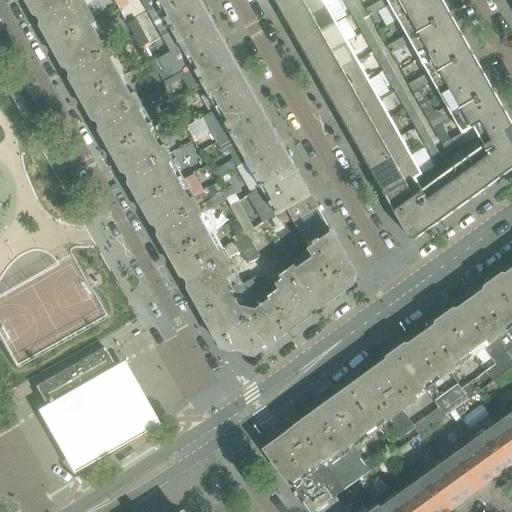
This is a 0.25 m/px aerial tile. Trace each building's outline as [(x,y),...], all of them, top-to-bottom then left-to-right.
[(27,0),(54,47),(93,25),(84,8),(96,0),(27,0)] [(209,13),(201,0),(159,0),(170,18),(167,20),(174,32),(209,13)] [(289,25),(326,4),(323,0),(290,0),(278,7),(289,25)] [(389,3),(393,0),(383,0),(376,4),(380,11),(391,5),(389,3)] [(400,21),(437,0),(393,0),(389,3),(391,5),(400,21)] [(410,40),(452,17),(443,0),(437,0),(400,21),(408,36),(398,42),(402,49),(412,43),(410,40)] [(353,2),(346,6),(352,15),(359,11),(353,2)] [(300,44),(337,23),(326,4),(289,25),(300,44)] [(380,11),(376,4),(366,10),(370,17),(380,11)] [(359,11),(352,15),(357,24),(364,20),(359,11)] [(238,64),(223,39),(209,13),(174,32),(181,45),(184,43),(187,48),(157,65),(156,63),(151,66),(155,74),(157,76),(158,76),(162,73),(167,82),(175,77),(190,68),(189,67),(191,66),(202,85),(238,64)] [(421,59),(463,35),(452,17),(410,40),(412,43),(421,59)] [(364,20),(357,24),(362,34),(369,30),(364,20)] [(144,34),(137,22),(130,26),(137,38),(144,34)] [(310,63),(347,42),(337,23),(300,44),(310,63)] [(116,58),(107,41),(104,43),(93,25),(54,47),(83,100),(123,78),(113,60),(116,58)] [(369,30),(362,34),(367,43),(375,39),(369,30)] [(432,78),(474,54),(463,35),(421,59),(429,74),(419,79),(423,86),(433,81),(432,78)] [(375,39),(367,43),(373,53),(380,49),(375,39)] [(321,82),(358,61),(347,42),(310,63),(321,82)] [(402,49),(398,42),(388,48),(392,55),(402,49)] [(380,49),(373,53),(378,62),(385,58),(380,49)] [(442,97),(484,73),(474,54),(432,78),(433,81),(442,97)] [(385,58),(378,62),(383,71),(390,67),(385,58)] [(332,101),(369,80),(358,61),(321,82),(332,101)] [(267,116),(238,64),(202,85),(209,97),(214,95),(229,122),(225,124),(232,136),(267,116)] [(390,67),(383,71),(389,81),(396,77),(390,67)] [(453,115),(495,92),(484,73),(442,97),(448,107),(428,119),(434,130),(455,118),(453,115)] [(165,89),(158,76),(157,76),(155,74),(149,77),(155,88),(154,89),(157,93),(165,89)] [(396,77),(389,81),(394,90),(401,86),(396,77)] [(146,110),(137,94),(133,96),(123,78),(83,100),(113,153),(153,130),(142,112),(146,110)] [(423,86),(419,79),(409,85),(413,92),(423,86)] [(342,119),(379,98),(369,80),(332,101),(342,119)] [(401,86),(394,90),(399,100),(406,96),(401,86)] [(471,130),(506,111),(495,92),(453,115),(455,118),(463,134),(471,130)] [(406,96),(399,100),(405,109),(412,105),(406,96)] [(186,108),(180,98),(173,102),(178,112),(186,108)] [(353,138),(390,117),(379,98),(342,119),(353,138)] [(412,105),(405,109),(410,119),(417,114),(412,105)] [(486,147),(511,128),(511,122),(506,111),(471,130),(476,138),(480,136),(486,147)] [(417,114),(410,119),(415,128),(422,124),(417,114)] [(184,123),(179,115),(170,120),(176,128),(184,123)] [(297,168),(282,143),(267,116),(232,136),(238,147),(231,152),(240,167),(250,161),(258,175),(255,176),(262,188),(297,168)] [(363,157),(401,136),(390,117),(353,138),(363,157)] [(422,124),(415,128),(420,137),(428,133),(422,124)] [(511,128),(486,147),(493,160),(503,178),(511,171),(511,128)] [(175,163),(171,154),(166,146),(163,148),(153,130),(113,153),(142,204),(182,182),(172,164),(175,163)] [(476,138),(471,130),(463,134),(461,135),(466,144),(476,138)] [(428,133),(420,137),(426,147),(433,143),(428,133)] [(466,144),(461,135),(452,140),(457,149),(466,144)] [(374,176),(411,155),(401,136),(363,157),(374,176)] [(457,149),(452,140),(443,145),(448,154),(457,149)] [(433,143),(426,147),(432,158),(439,154),(433,143)] [(503,178),(493,160),(486,147),(470,158),(488,189),(503,178)] [(385,196),(416,179),(423,175),(411,155),(374,176),(385,196)] [(488,189),(470,158),(454,169),(472,201),(488,189)] [(215,180),(235,169),(231,162),(211,174),(215,180)] [(215,180),(211,174),(208,167),(200,172),(205,179),(207,178),(212,187),(199,195),(190,178),(182,183),(182,182),(142,204),(172,258),(211,235),(221,229),(211,211),(227,202),(222,193),(215,180)] [(314,198),(310,192),(297,168),(262,188),(262,189),(265,187),(274,202),(271,204),(278,216),(288,211),(288,212),(314,198)] [(472,201),(454,169),(439,181),(456,212),(472,201)] [(431,206),(423,192),(420,186),(416,179),(385,196),(392,208),(402,225),(410,240),(416,241),(441,223),(431,206)] [(456,212),(439,181),(423,192),(431,206),(441,223),(456,212)] [(318,206),(314,198),(288,212),(301,234),(325,219),(318,206)] [(269,234),(283,226),(279,218),(264,226),(269,234)] [(357,274),(346,255),(333,233),(320,242),(318,240),(313,244),(315,246),(309,250),(312,254),(313,253),(342,294),(354,285),(357,274)] [(219,300),(244,286),(233,267),(234,267),(229,259),(243,251),(251,247),(253,246),(248,238),(221,253),(211,235),(172,258),(203,314),(221,304),(219,300)] [(289,332),(342,294),(313,253),(312,254),(281,277),(283,281),(277,285),(280,290),(270,297),(281,313),(278,316),(289,332)] [(511,272),(507,276),(504,275),(495,282),(511,304),(511,272)] [(511,304),(495,282),(487,288),(486,291),(459,311),(455,310),(447,317),(474,354),(483,347),(496,365),(487,372),(495,382),(511,369),(511,304)] [(289,332),(278,316),(281,313),(270,297),(264,288),(251,297),(244,285),(244,286),(219,300),(221,304),(203,314),(223,349),(256,356),(289,332)] [(459,365),(474,354),(447,317),(438,323),(437,326),(424,336),(410,346),(407,346),(398,352),(424,389),(442,377),(444,379),(461,367),(459,365)] [(49,405),(99,377),(111,370),(113,372),(116,370),(114,368),(114,367),(112,368),(105,357),(103,353),(105,351),(103,348),(34,387),(36,390),(38,389),(47,405),(45,406),(47,409),(50,407),(49,405)] [(403,411),(418,401),(414,396),(424,389),(398,352),(389,358),(389,361),(372,373),(361,381),(358,381),(352,385),(352,388),(350,389),(376,425),(385,418),(389,422),(390,421),(402,439),(395,444),(400,451),(419,437),(421,436),(415,427),(403,411)] [(45,406),(36,411),(73,478),(160,426),(123,363),(114,368),(116,370),(113,372),(111,370),(49,405),(50,407),(47,409),(45,406)] [(470,401),(495,382),(487,372),(462,390),(470,401)] [(446,417),(470,401),(462,390),(458,385),(435,402),(440,408),(446,417)] [(376,425),(350,389),(349,390),(346,389),(340,394),(340,396),(298,427),(299,427),(323,461),(324,462),(351,443),(376,425)] [(511,402),(505,394),(499,398),(506,406),(511,402)] [(421,436),(446,417),(440,408),(415,427),(421,436)] [(511,455),(511,411),(499,421),(511,438),(511,439),(505,445),(511,455)] [(511,467),(511,455),(505,445),(511,439),(511,438),(499,421),(470,442),(497,478),(511,467)] [(470,432),(464,423),(459,427),(465,436),(470,432)] [(291,484),(323,461),(299,427),(270,448),(271,449),(270,453),(269,454),(291,484)] [(465,436),(459,427),(454,431),(460,440),(465,436)] [(497,478),(470,442),(439,464),(452,482),(459,477),(473,496),(497,478)] [(313,511),(335,497),(359,480),(381,464),(375,455),(365,462),(351,443),(324,462),(323,461),(291,484),(311,511),(313,511)] [(415,511),(449,511),(473,496),(459,477),(452,482),(439,464),(407,487),(421,506),(414,510),(415,511)] [(415,511),(414,510),(421,506),(407,487),(379,508),(382,511),(415,511)] [(379,497),(373,489),(368,493),(374,501),(379,497)]
